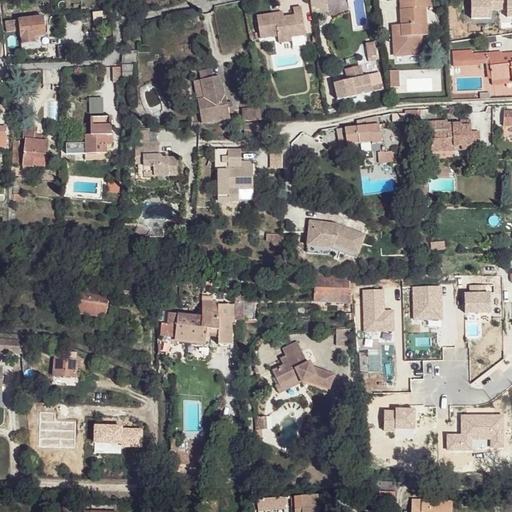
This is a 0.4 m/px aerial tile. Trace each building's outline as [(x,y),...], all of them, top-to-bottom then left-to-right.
[(327,0),(315,0),(315,1),(313,1),(315,13),(329,11),(327,0)] [(394,36),(394,54),(411,53),(411,48),(421,48),(420,34),(420,23),(426,23),(426,8),(431,7),(430,0),(412,0),(413,8),(401,9),(401,25),(401,36),(394,36)] [(412,0),(400,0),(401,9),(413,8),(412,0)] [(511,0),(471,0),(472,18),(491,18),(491,10),(507,10),(507,17),(511,16),(511,0)] [(280,36),(280,43),(295,41),(294,37),(308,35),(304,6),(296,7),(297,15),(287,16),(286,12),(259,15),(262,38),(280,36)] [(111,14),(95,15),(96,25),(112,22),(111,14)] [(43,17),(20,19),(22,42),(39,40),(39,34),(45,34),(43,17)] [(401,25),(393,25),(394,36),(401,36),(401,25)] [(380,60),(376,41),(366,43),(369,62),(380,60)] [(138,50),(124,51),(122,66),(139,65),(138,50)] [(473,52),(454,53),(455,62),(490,60),(490,55),(490,53),(474,55),(473,52)] [(511,53),(500,54),(501,65),(491,66),(492,79),(511,77),(511,53)] [(500,54),(490,55),(491,66),(501,65),(500,54)] [(346,79),(334,82),(338,97),(383,87),(380,71),(363,75),(361,64),(343,68),(346,79)] [(139,65),(122,66),(122,68),(123,82),(139,79),(139,65)] [(214,69),(201,71),(203,79),(216,76),(214,69)] [(397,71),(389,72),(392,88),(400,87),(397,71)] [(203,79),(196,80),(202,121),(231,117),(230,112),(229,104),(228,96),(226,96),(224,85),(222,86),(221,76),(216,76),(203,79)] [(103,112),(103,96),(89,96),(89,112),(103,112)] [(251,112),(243,112),(244,121),(262,119),(262,107),(252,108),(251,112)] [(404,113),(393,115),(394,123),(405,121),(404,113)] [(110,116),(90,116),(91,134),(107,134),(111,134),(110,116)] [(378,117),(357,122),(358,126),(379,123),(378,117)] [(432,120),(428,121),(429,131),(435,131),(442,131),(442,139),(435,139),(432,139),(433,151),(455,151),(455,147),(454,124),(449,124),(449,120),(445,120),(445,122),(432,122),(432,120)] [(268,122),(255,123),(255,124),(255,132),(269,131),(268,122)] [(454,122),(454,124),(455,147),(462,146),(463,151),(472,150),(472,148),(472,131),(471,124),(462,124),(462,123),(454,122)] [(255,124),(255,123),(245,124),(245,135),(256,135),(255,133),(255,132),(255,124)] [(379,123),(358,126),(360,143),(363,153),(373,152),(373,145),(382,143),(380,131),(379,125),(379,123)] [(35,126),(24,125),(23,138),(25,138),(24,163),(45,164),(47,157),(48,157),(49,140),(35,139),(35,126)] [(358,126),(338,129),(341,145),(360,143),(358,126)] [(480,130),(472,131),(472,148),(480,148),(480,130)] [(91,134),(84,134),(84,152),(107,153),(107,144),(107,134),(91,134)] [(82,142),(65,142),(66,153),(82,152),(82,142)] [(159,143),(144,142),(143,156),(137,156),(136,158),(134,160),(134,165),(143,165),(144,177),(169,176),(179,176),(178,158),(169,158),(163,158),(160,154),(159,143)] [(19,144),(11,144),(12,165),(20,166),(19,144)] [(242,150),(217,150),(218,202),(258,202),(257,189),(254,188),(253,163),(241,162),(242,150)] [(395,151),(379,154),(381,163),(396,162),(395,151)] [(143,165),(134,165),(134,182),(168,181),(169,176),(144,177),(143,165)] [(120,183),(109,182),(108,189),(119,191),(120,183)] [(401,210),(391,211),(391,218),(402,217),(401,210)] [(322,230),(312,229),(311,248),(321,249),(321,242),(329,243),(329,245),(336,246),(351,252),(353,248),(363,251),(368,236),(338,226),(323,224),(322,230)] [(351,279),(309,281),(309,305),(325,305),(326,296),(352,295),(351,279)] [(443,285),(413,286),(413,319),(444,318),(443,285)] [(470,292),(464,292),(464,313),(492,313),(491,292),(486,292),(486,285),(470,285),(470,292)] [(109,294),(81,289),(77,317),(106,321),(109,294)] [(384,290),(362,290),(363,331),(395,331),(394,310),(385,310),(384,290)] [(244,291),(237,291),(238,321),(255,320),(255,302),(244,302),(244,291)] [(218,319),(171,314),(170,325),(163,325),(163,334),(169,335),(168,340),(205,344),(206,330),(229,332),(231,308),(219,307),(218,319)] [(22,339),(0,338),(0,346),(22,348),(22,339)] [(30,340),(22,339),(22,348),(30,348),(30,340)] [(297,387),(303,385),(327,391),(331,378),(308,371),(306,367),(308,366),(298,342),(283,348),(287,357),(281,359),(284,366),(273,370),(279,385),(293,380),(297,387)] [(65,352),(54,350),(54,357),(64,358),(65,352)] [(64,358),(54,357),(50,377),(72,381),(76,361),(64,358)] [(279,385),(275,387),(279,395),(297,387),(293,380),(279,385)] [(327,391),(303,385),(297,387),(327,395),(327,391)] [(395,410),(384,410),(384,432),(396,432),(396,428),(415,429),(416,408),(396,408),(395,410)] [(56,412),(39,412),(38,447),(75,448),(76,421),(55,421),(56,412)] [(460,433),(446,433),(446,451),(472,450),(472,440),(491,440),(491,449),(505,448),(504,413),(460,414),(460,433)] [(123,424),(94,424),(94,442),(122,443),(122,447),(142,447),(142,428),(123,428),(123,424)] [(206,445),(171,444),(172,473),(179,473),(180,468),(190,468),(190,457),(206,457),(206,445)] [(394,493),(379,492),(379,500),(395,500),(394,493)] [(285,496),(257,498),(257,510),(286,508),(285,496)] [(318,496),(293,498),(294,511),(318,511),(318,509),(319,509),(318,496)] [(451,511),(452,502),(411,500),(410,511),(451,511)] [(346,511),(346,502),(334,502),(333,511),(346,511)]
